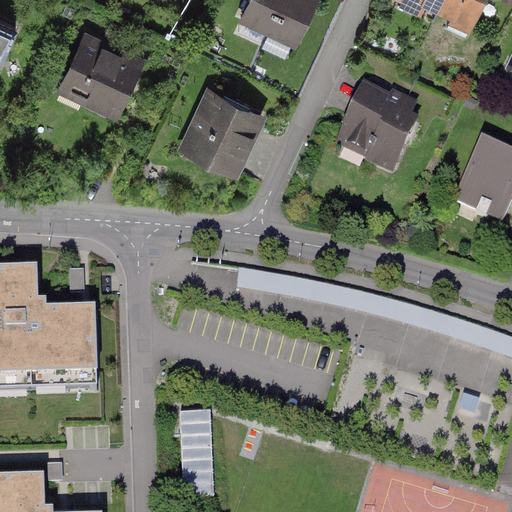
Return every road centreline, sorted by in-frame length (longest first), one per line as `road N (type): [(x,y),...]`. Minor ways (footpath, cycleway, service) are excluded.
road 1 (residential): [(139,224),(149,511)]
road 2 (residential): [(253,235),(511,301)]
road 3 (residential): [(253,235),(360,0)]
road 4 (residential): [(0,216),(139,224)]
